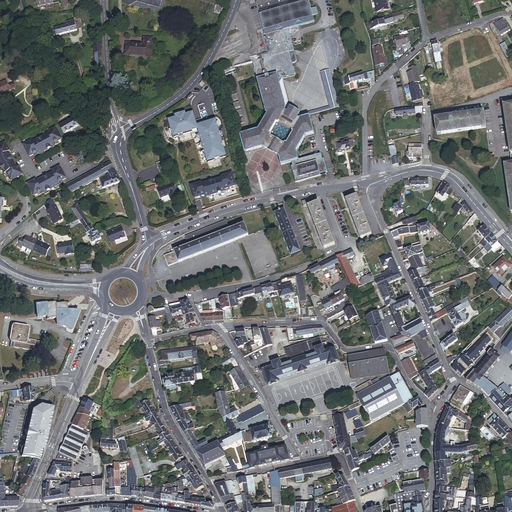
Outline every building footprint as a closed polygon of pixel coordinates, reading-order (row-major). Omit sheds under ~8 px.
[(125,0),(127,5),(137,2),(159,9),(161,0),(125,0)] [(312,5),(310,0),(256,0),(265,30),(264,31),(269,48),(263,49),(265,55),(252,59),(266,113),(258,128),(244,132),(240,133),(245,150),(248,149),(262,145),(269,143),(278,148),(279,155),(282,163),(292,161),(298,180),(309,177),(327,173),(327,171),(328,168),(326,167),(322,153),(299,159),(297,150),(306,134),(315,132),(310,114),(298,117),(295,118),(287,113),(286,110),(285,107),(286,106),(280,80),(284,74),(295,71),(292,59),(296,58),(297,56),(288,24),(315,17),(313,12),(318,11),(317,4),(312,5)] [(386,0),(374,0),(375,2),(376,7),(377,13),(382,12),(382,13),(384,13),(384,12),(389,11),(386,0)] [(384,19),(369,24),(371,29),(397,21),(397,20),(405,17),(402,11),(392,14),(392,16),(384,18),(384,19)] [(511,30),(504,18),(494,24),(501,35),(511,30)] [(81,19),(67,23),(68,26),(55,29),(55,30),(52,31),(53,36),(57,35),(57,36),(78,31),(77,30),(83,28),(81,19)] [(408,34),(394,38),(396,48),(406,45),(406,43),(410,42),(408,34)] [(374,56),(376,66),(378,65),(385,64),(383,55),(381,46),(379,38),(373,40),(372,45),(374,56)] [(125,45),(124,57),(150,58),(151,40),(142,39),(142,46),(125,45)] [(437,41),(432,42),(435,53),(434,53),(436,62),(442,61),(437,41)] [(505,42),(500,45),(506,55),(510,53),(505,42)] [(101,44),(95,45),(97,71),(103,71),(101,44)] [(411,84),(409,84),(414,101),(423,99),(422,98),(421,91),(418,82),(421,81),(417,65),(410,67),(410,71),(408,71),(411,84)] [(349,76),(352,88),(354,88),(353,82),(374,78),(374,71),(349,76)] [(7,85),(4,78),(0,79),(0,95),(15,89),(12,83),(7,85)] [(236,90),(227,93),(229,98),(238,96),(236,90)] [(238,99),(229,101),(231,107),(240,104),(238,99)] [(377,104),(377,112),(380,111),(393,110),(397,110),(397,102),(385,103),(384,99),(377,100),(377,104)] [(240,107),(232,109),(233,115),(242,112),(240,107)] [(397,110),(393,110),(393,111),(396,111),(397,115),(422,113),(422,107),(413,108),(410,108),(397,110)] [(288,109),(286,110),(287,113),(295,118),(298,117),(298,115),(299,113),(288,108),(288,109)] [(372,110),(369,111),(369,112),(368,120),(381,119),(380,111),(377,112),(372,112),(372,110)] [(225,147),(223,143),(222,137),(220,133),(219,128),(217,123),(216,120),(200,125),(196,112),(188,114),(188,111),(183,113),(179,114),(178,114),(179,117),(168,120),(171,130),(172,134),(173,137),(178,135),(183,134),(192,131),(197,130),(198,129),(199,134),(201,139),(202,143),(204,148),(205,151),(206,156),(208,162),(212,161),(217,159),(227,156),(225,147)] [(484,112),(435,119),(438,134),(486,127),(484,112)] [(64,134),(83,124),(76,114),(74,116),(75,117),(60,126),(64,134)] [(243,115),(234,117),(235,123),(244,121),(243,115)] [(54,144),(62,139),(56,127),(47,132),(48,134),(49,135),(42,139),(41,137),(37,139),(38,141),(34,143),(33,141),(32,140),(23,144),(29,156),(38,152),(39,154),(40,153),(44,151),(49,148),(54,146),(55,146),(55,145),(54,144)] [(349,141),(349,140),(337,143),(338,150),(346,149),(351,148),(349,141)] [(14,167),(11,159),(12,159),(13,158),(11,154),(10,154),(9,155),(7,151),(8,150),(10,150),(5,141),(0,143),(0,165),(1,167),(3,171),(4,173),(4,172),(6,171),(8,176),(10,180),(22,174),(18,165),(16,166),(14,167)] [(269,143),(262,145),(271,150),(279,155),(278,148),(269,143)] [(409,159),(422,159),(422,144),(409,144),(409,152),(408,153),(408,157),(409,157),(409,159)] [(385,155),(368,159),(370,172),(394,167),(390,147),(384,148),(385,155)] [(156,163),(163,180),(171,177),(165,160),(156,163)] [(122,182),(111,162),(100,168),(105,176),(108,174),(109,175),(101,179),(103,185),(104,189),(106,188),(109,187),(122,182)] [(53,175),(49,177),(49,176),(48,175),(44,178),(45,178),(45,180),(38,184),(37,182),(36,180),(28,185),(34,197),(38,195),(42,192),(43,194),(44,194),(45,194),(49,191),(54,188),(58,186),(60,186),(59,185),(58,183),(63,181),(67,179),(60,167),(51,172),(53,174),(53,175)] [(105,176),(100,168),(67,186),(72,194),(75,192),(78,190),(90,185),(105,176)] [(238,188),(236,181),(234,181),(232,173),(221,176),(221,178),(222,180),(215,182),(214,180),(209,181),(209,182),(210,183),(203,185),(202,184),(202,182),(191,186),(195,201),(207,197),(208,197),(213,195),(216,194),(225,192),(238,188)] [(445,184),(443,182),(436,193),(443,197),(446,193),(450,195),(454,190),(451,187),(450,187),(445,184)] [(174,183),(159,189),(162,198),(170,195),(171,199),(178,197),(176,192),(177,192),(174,183)] [(62,192),(57,195),(60,201),(65,198),(62,192)] [(358,196),(346,200),(361,238),(372,234),(358,196)] [(319,202),(308,206),(324,248),(335,244),(319,202)] [(399,204),(394,206),(398,214),(403,211),(399,204)] [(86,218),(78,205),(72,209),(79,219),(80,220),(81,222),(86,218)] [(463,209),(458,205),(453,211),(458,215),(463,209)] [(467,205),(464,208),(464,209),(462,211),(464,212),(465,212),(466,214),(467,213),(470,216),(474,213),(467,205)] [(62,220),(55,206),(46,210),(47,214),(48,214),(54,225),(58,223),(57,222),(62,220)] [(285,209),(275,213),(291,255),(301,252),(285,209)] [(478,218),(476,215),(468,222),(472,225),(478,218)] [(415,217),(397,224),(398,227),(404,225),(404,226),(414,223),(416,227),(401,229),(391,233),(398,249),(403,247),(401,238),(401,236),(411,234),(419,233),(419,235),(431,232),(431,231),(438,229),(434,226),(430,227),(429,223),(419,226),(415,217)] [(96,233),(86,218),(81,222),(80,220),(70,225),(71,227),(81,222),(87,232),(86,233),(93,244),(96,243),(97,244),(100,243),(99,241),(102,239),(100,236),(99,234),(98,232),(96,233)] [(168,266),(249,235),(245,225),(230,230),(226,220),(185,236),(189,246),(164,255),(168,266)] [(479,232),(486,240),(492,234),(485,226),(479,232)] [(126,237),(122,227),(107,233),(111,244),(116,242),(116,241),(126,237)] [(495,238),(492,234),(486,240),(481,244),(486,249),(489,247),(490,247),(491,246),(493,249),(500,243),(495,238)] [(35,250),(39,242),(28,236),(27,240),(23,238),(20,245),(24,246),(24,245),(25,245),(23,248),(24,249),(30,252),(31,251),(32,249),(35,250)] [(52,248),(39,242),(35,250),(48,256),(48,255),(49,252),(52,248)] [(73,243),(59,245),(59,246),(60,254),(60,255),(67,254),(68,255),(75,254),(73,243)] [(500,243),(493,249),(496,253),(503,247),(500,243)] [(421,245),(404,250),(408,259),(418,255),(424,253),(421,245)] [(355,248),(309,269),(311,275),(319,271),(322,270),(327,268),(334,264),(340,262),(348,281),(351,286),(352,285),(355,288),(359,286),(348,262),(347,259),(354,256),(354,257),(358,255),(355,248)] [(461,249),(458,252),(465,259),(473,267),(476,270),(480,266),(472,259),(470,260),(469,259),(471,258),(469,255),(467,256),(461,249)] [(390,306),(396,303),(388,284),(402,278),(400,272),(392,254),(380,259),(384,267),(387,266),(388,267),(390,266),(391,270),(388,272),(379,275),(380,277),(380,278),(374,281),(376,283),(380,290),(387,307),(390,306)] [(418,255),(408,259),(412,267),(422,262),(418,255)] [(511,265),(505,257),(494,267),(502,275),(511,265)] [(354,260),(348,262),(359,286),(374,281),(373,279),(371,273),(362,277),(354,260)] [(422,262),(412,267),(414,271),(424,268),(422,262)] [(431,323),(447,314),(445,309),(435,314),(433,309),(435,308),(434,306),(435,306),(434,303),(433,304),(429,295),(433,293),(432,290),(439,287),(442,286),(441,283),(426,288),(422,278),(421,279),(420,276),(422,276),(421,273),(427,271),(427,269),(428,269),(428,267),(424,268),(414,271),(409,273),(431,323)] [(301,273),(295,275),(300,301),(306,300),(301,273)] [(511,295),(502,287),(503,286),(493,276),(488,281),(498,291),(509,301),(509,302),(511,304),(511,295)] [(282,281),(277,283),(279,291),(281,298),(295,294),(292,284),(283,286),(282,281)] [(348,281),(332,289),(335,295),(345,290),(344,289),(350,286),(351,286),(348,281)] [(277,283),(262,286),(264,296),(269,295),(269,293),(279,291),(277,283)] [(254,289),(239,292),(240,298),(245,297),(255,294),(254,289)] [(335,295),(332,297),(333,299),(330,300),(329,298),(322,302),(326,310),(345,300),(343,296),(347,294),(345,290),(335,295)] [(239,292),(228,295),(230,307),(239,305),(238,298),(240,298),(239,292)] [(230,307),(228,295),(220,297),(223,309),(230,307)] [(390,306),(399,327),(404,325),(399,313),(397,314),(395,311),(398,310),(408,306),(409,308),(415,306),(412,297),(396,303),(390,306)] [(182,317),(186,316),(193,314),(195,314),(189,302),(188,301),(187,301),(186,301),(170,305),(173,316),(182,314),(182,317)] [(70,333),(78,313),(67,313),(65,308),(69,306),(54,307),(54,306),(35,307),(36,320),(45,319),(46,322),(55,321),(55,327),(70,333)] [(358,317),(352,306),(344,311),(349,322),(358,317)] [(494,333),(501,326),(502,327),(511,318),(511,308),(511,307),(489,327),(494,333)] [(378,311),(367,317),(375,344),(388,341),(378,311)] [(204,314),(200,314),(202,320),(203,320),(203,321),(205,321),(224,320),(223,313),(213,313),(204,314)] [(196,327),(193,314),(186,316),(189,325),(190,328),(196,327)] [(155,317),(149,318),(151,330),(159,328),(162,328),(161,321),(156,322),(155,317)] [(420,318),(404,325),(399,327),(401,333),(405,342),(408,340),(411,339),(410,337),(423,331),(424,333),(426,332),(420,318)] [(334,324),(331,326),(337,334),(340,332),(342,331),(342,330),(343,330),(345,329),(348,327),(347,325),(338,330),(334,324)] [(35,353),(37,342),(28,341),(29,332),(29,331),(29,330),(29,329),(28,329),(27,328),(16,326),(15,326),(14,326),(13,326),(13,327),(12,328),(10,340),(10,341),(10,342),(11,343),(12,343),(11,348),(35,353)] [(296,328),(287,328),(289,342),(304,340),(304,335),(313,333),(314,334),(326,332),(322,327),(311,327),(296,329),(296,328)] [(259,328),(253,329),(255,341),(262,339),(264,347),(272,344),(268,328),(259,328)] [(475,364),(482,357),(481,356),(488,350),(487,349),(493,343),(495,345),(500,340),(489,328),(467,348),(468,350),(473,345),(474,346),(452,368),(457,373),(459,372),(457,373),(461,377),(462,376),(463,377),(476,364),(475,364)] [(233,332),(229,333),(233,340),(238,337),(239,338),(241,337),(246,336),(245,330),(236,331),(238,335),(235,336),(233,332)] [(511,330),(502,343),(509,348),(511,344),(511,330)] [(224,345),(217,334),(213,333),(191,336),(192,341),(196,340),(197,345),(211,342),(212,346),(217,345),(217,347),(220,346),(221,347),(224,345)] [(396,350),(403,347),(402,343),(405,342),(401,333),(398,335),(398,337),(392,340),(396,350)] [(454,334),(441,345),(443,350),(458,340),(454,334)] [(238,337),(233,340),(238,348),(244,346),(244,344),(248,342),(246,336),(241,337),(241,339),(239,340),(239,338),(238,337)] [(339,362),(335,350),(330,352),(325,353),(322,343),(320,338),(285,350),(287,355),(279,358),(280,361),(272,363),(273,368),(264,371),(269,385),(279,382),(278,379),(328,362),(329,365),(339,362)] [(403,347),(396,350),(398,355),(415,347),(413,342),(410,344),(406,345),(403,347)] [(476,369),(466,380),(482,390),(484,392),(486,390),(484,388),(484,387),(481,382),(484,378),(497,361),(497,362),(501,358),(497,354),(499,351),(494,347),(476,369)] [(349,364),(352,379),(389,372),(387,358),(385,349),(367,352),(367,354),(348,357),(349,364)] [(160,361),(159,361),(160,365),(166,364),(165,360),(194,357),(194,359),(196,359),(199,359),(197,352),(193,353),(193,351),(173,354),(172,350),(162,352),(163,358),(160,359),(160,361)] [(438,359),(436,354),(422,362),(424,366),(428,364),(438,359)] [(235,360),(232,355),(220,362),(223,367),(235,360)] [(410,358),(402,362),(410,380),(418,375),(410,358)] [(428,375),(429,374),(441,367),(439,361),(430,366),(425,369),(425,370),(428,375)] [(250,386),(239,366),(236,368),(229,372),(240,390),(250,386)] [(29,371),(30,379),(50,376),(49,368),(29,371)] [(195,380),(203,379),(202,373),(197,374),(197,371),(198,371),(198,370),(194,370),(194,372),(195,375),(194,375),(195,380)] [(428,375),(425,370),(419,374),(426,386),(423,389),(421,391),(420,391),(428,399),(438,390),(434,384),(432,382),(434,381),(429,374),(428,375)] [(169,371),(162,373),(165,388),(174,386),(173,385),(176,385),(191,382),(195,381),(195,380),(194,375),(195,375),(194,372),(193,372),(187,373),(174,375),(174,374),(170,375),(169,371)] [(404,403),(412,399),(399,374),(390,379),(390,378),(374,386),(359,394),(357,395),(360,401),(362,405),(371,422),(404,404),(404,403)] [(484,378),(481,382),(484,387),(484,388),(486,390),(484,392),(489,398),(492,396),(490,393),(498,387),(484,378)] [(356,388),(359,394),(374,386),(371,380),(356,388)] [(417,382),(414,384),(417,388),(421,391),(423,389),(420,386),(417,382)] [(492,396),(489,398),(508,418),(509,417),(511,414),(509,411),(511,408),(511,398),(511,400),(507,395),(509,393),(502,384),(498,387),(490,393),(492,396)] [(471,392),(461,386),(450,402),(458,408),(461,403),(465,397),(467,397),(471,392)] [(8,402),(16,404),(16,402),(13,402),(13,400),(11,399),(11,397),(20,396),(20,399),(24,399),(24,401),(24,402),(34,401),(33,388),(10,391),(8,402)] [(231,419),(237,417),(238,416),(235,408),(230,410),(225,392),(216,393),(219,409),(225,423),(231,419)] [(465,397),(461,403),(466,405),(467,405),(471,399),(474,393),(471,392),(467,397),(465,397)] [(424,405),(418,397),(416,399),(415,399),(408,403),(412,409),(418,406),(419,409),(424,405)] [(78,414),(90,417),(92,414),(90,413),(90,412),(94,413),(96,409),(93,407),(94,405),(96,406),(96,404),(85,399),(78,414)] [(148,427),(149,428),(152,427),(154,426),(161,423),(148,400),(141,404),(139,400),(132,403),(133,406),(132,407),(133,408),(134,407),(135,408),(136,407),(137,409),(142,406),(146,413),(141,415),(142,418),(140,419),(141,421),(145,420),(147,424),(151,422),(152,425),(149,426),(148,427)] [(362,405),(360,401),(349,407),(348,407),(349,408),(348,409),(348,410),(349,410),(350,411),(362,405)] [(195,406),(194,402),(170,408),(177,422),(184,432),(195,451),(210,443),(209,442),(208,443),(206,441),(198,444),(191,433),(195,431),(194,430),(195,429),(193,424),(188,426),(187,424),(190,423),(188,412),(184,413),(183,409),(195,406)] [(243,423),(265,412),(261,404),(239,416),(242,422),(243,423)] [(33,459),(39,460),(42,452),(43,452),(47,440),(47,438),(46,437),(47,434),(48,434),(53,408),(41,405),(32,411),(24,448),(22,448),(21,454),(22,454),(21,457),(26,458),(31,458),(33,459)] [(448,406),(439,426),(448,428),(449,427),(453,416),(457,419),(463,423),(467,423),(465,430),(469,431),(470,432),(471,432),(471,431),(470,431),(471,429),(472,429),(472,430),(476,430),(477,425),(473,424),(472,428),(470,428),(471,423),(467,420),(467,417),(458,411),(457,413),(455,411),(448,406)] [(428,426),(428,410),(419,411),(416,413),(416,418),(421,418),(421,425),(423,424),(423,426),(426,426),(428,426)] [(334,417),(335,423),(344,421),(344,420),(350,419),(350,414),(339,416),(338,412),(334,413),(334,414),(334,417)] [(78,414),(72,425),(81,430),(86,430),(90,417),(78,414)] [(508,428),(494,414),(488,421),(492,425),(491,426),(502,439),(506,437),(511,444),(511,433),(508,428)] [(457,419),(453,416),(449,427),(452,428),(453,425),(454,425),(457,419)] [(238,434),(231,419),(225,423),(231,435),(232,437),(238,434)] [(348,438),(344,421),(335,423),(338,439),(348,438)] [(160,435),(167,432),(161,423),(154,426),(160,435)] [(72,425),(56,459),(68,461),(73,461),(73,460),(76,461),(82,450),(84,451),(85,453),(88,453),(87,449),(86,448),(85,449),(83,448),(91,431),(86,430),(81,430),(72,425)] [(251,432),(253,441),(254,442),(272,437),(269,426),(251,430),(251,432)] [(448,436),(450,429),(448,428),(439,426),(437,434),(445,435),(448,436)] [(354,431),(354,432),(355,436),(356,439),(365,436),(363,430),(366,430),(365,427),(362,428),(362,429),(354,431)] [(101,438),(101,448),(116,449),(117,443),(113,443),(113,440),(113,439),(113,429),(110,430),(109,438),(101,438)] [(245,431),(242,432),(243,438),(244,443),(253,441),(251,432),(246,433),(245,431)] [(178,465),(185,461),(167,432),(160,435),(154,437),(156,440),(161,438),(162,441),(158,443),(160,446),(164,443),(170,453),(169,454),(171,456),(172,455),(178,465)] [(219,441),(222,448),(243,438),(242,432),(238,434),(232,437),(231,435),(222,439),(219,441)] [(446,444),(447,438),(445,437),(445,435),(437,434),(436,444),(446,444)] [(130,445),(128,435),(125,436),(126,441),(127,448),(133,446),(132,445),(130,445)] [(350,443),(350,437),(348,438),(338,439),(339,443),(338,443),(340,450),(343,449),(344,452),(351,448),(350,443)] [(366,452),(367,454),(369,453),(370,454),(372,453),(374,455),(388,444),(390,443),(391,442),(388,437),(376,446),(369,451),(366,452)] [(121,452),(128,450),(127,448),(126,441),(120,443),(119,443),(121,452)] [(222,448),(219,441),(202,449),(196,453),(206,469),(212,465),(211,463),(226,456),(222,448)] [(446,444),(436,444),(435,454),(435,462),(436,470),(436,487),(443,487),(450,488),(450,485),(445,485),(444,477),(447,477),(447,474),(446,468),(450,467),(449,460),(448,460),(447,458),(445,458),(445,454),(462,454),(465,453),(468,452),(467,445),(466,446),(461,447),(446,447),(446,444)] [(468,452),(477,450),(476,444),(471,445),(467,445),(468,452)] [(144,476),(134,446),(133,446),(127,448),(128,450),(131,462),(133,466),(137,478),(144,476)] [(351,448),(344,452),(349,463),(352,472),(357,470),(360,468),(358,465),(360,464),(360,463),(361,463),(361,461),(364,460),(372,456),(370,454),(363,457),(362,456),(365,455),(366,455),(365,453),(364,453),(363,452),(357,455),(355,451),(353,452),(351,448)] [(271,464),(292,459),(293,459),(294,458),(294,457),(294,456),(290,451),(269,456),(271,464)] [(250,469),(266,465),(264,457),(253,460),(248,461),(249,464),(250,469)] [(33,459),(31,458),(30,459),(32,460),(32,464),(30,463),(30,466),(37,468),(39,460),(33,459)] [(231,458),(227,459),(222,461),(226,469),(226,468),(228,474),(237,472),(236,463),(235,463),(231,458)] [(59,461),(56,460),(48,476),(55,476),(58,469),(60,470),(60,472),(72,474),(73,465),(67,464),(68,463),(73,464),(73,461),(68,461),(68,462),(62,461),(61,464),(59,463),(59,461)] [(178,471),(182,469),(188,464),(189,464),(186,460),(185,461),(178,465),(175,467),(178,471)] [(273,506),(262,507),(262,511),(283,511),(284,509),(284,506),(281,506),(281,502),(280,491),(280,479),(295,476),(296,482),(302,481),(302,478),(304,478),(303,475),(332,469),(330,460),(270,472),(271,479),(273,506)] [(108,488),(107,496),(121,494),(121,487),(120,480),(125,480),(125,476),(123,476),(124,478),(120,478),(119,463),(114,464),(114,467),(109,467),(110,479),(110,483),(110,488),(108,488)] [(184,476),(179,477),(179,481),(184,480),(186,480),(195,474),(196,473),(188,464),(182,469),(185,473),(183,474),(184,476)] [(34,475),(37,468),(30,466),(27,465),(26,467),(25,466),(21,473),(26,476),(32,480),(34,475)] [(136,485),(137,478),(133,466),(128,467),(127,467),(128,487),(123,487),(123,496),(132,496),(132,488),(131,486),(134,485),(136,485)] [(429,478),(429,470),(420,471),(421,480),(429,478)] [(17,472),(16,472),(11,484),(15,485),(20,473),(17,472)] [(354,501),(355,500),(349,486),(342,473),(336,475),(341,485),(334,488),(335,492),(338,491),(341,498),(338,499),(338,500),(341,499),(343,504),(354,501)] [(200,482),(195,474),(186,480),(184,480),(179,481),(178,481),(179,487),(184,487),(183,482),(188,482),(190,484),(191,483),(192,486),(193,487),(200,482)] [(240,490),(242,495),(243,502),(250,500),(248,493),(255,492),(253,475),(246,476),(246,478),(238,479),(239,484),(243,483),(244,489),(240,490)] [(21,497),(32,480),(26,476),(15,493),(21,497)] [(97,496),(96,480),(93,481),(93,478),(82,479),(82,483),(71,484),(71,486),(70,498),(97,496)] [(411,481),(410,481),(413,492),(420,491),(425,491),(423,479),(411,482),(411,481)] [(44,501),(62,499),(60,486),(60,480),(50,480),(49,493),(47,493),(47,496),(43,496),(44,501)] [(224,490),(228,489),(229,491),(230,491),(227,482),(226,481),(217,484),(216,485),(218,492),(224,489),(224,490)] [(232,481),(227,482),(230,491),(232,495),(234,495),(234,497),(235,497),(233,490),(236,487),(233,485),(234,483),(232,481)] [(410,481),(403,483),(404,487),(404,492),(405,493),(413,492),(410,481)] [(199,491),(204,488),(200,482),(193,487),(192,486),(190,486),(193,491),(196,491),(196,492),(199,491)] [(162,491),(161,500),(173,502),(173,494),(173,489),(172,486),(172,483),(164,486),(163,489),(162,488),(162,491)] [(70,498),(71,486),(62,487),(62,485),(60,486),(62,499),(70,498)] [(154,499),(154,487),(154,486),(149,486),(145,485),(145,489),(144,497),(154,499)] [(161,500),(162,491),(158,490),(158,488),(154,487),(154,499),(156,499),(161,500)] [(443,487),(436,487),(435,501),(447,502),(447,497),(454,497),(454,496),(455,488),(450,488),(449,490),(449,492),(443,491),(443,490),(443,487)] [(144,497),(145,489),(134,488),(132,488),(132,496),(144,497)] [(210,499),(204,488),(199,491),(204,500),(205,503),(207,503),(206,502),(210,499)] [(315,490),(315,498),(324,496),(322,488),(315,490)] [(221,498),(232,495),(230,491),(229,491),(228,489),(224,490),(224,489),(218,492),(221,498)] [(201,507),(201,500),(200,500),(199,500),(197,499),(197,496),(193,496),(193,498),(188,498),(189,493),(197,493),(196,492),(196,491),(193,491),(185,491),(185,497),(185,504),(187,504),(201,507)] [(201,507),(205,507),(205,503),(204,500),(199,491),(196,492),(197,493),(200,500),(201,500),(201,507)] [(423,511),(422,500),(428,499),(428,498),(422,499),(421,498),(413,498),(413,492),(405,493),(395,494),(397,506),(398,511),(423,511)] [(227,507),(237,504),(238,504),(235,497),(234,497),(234,495),(232,495),(221,498),(222,500),(225,508),(227,507)] [(242,495),(235,497),(238,504),(240,503),(243,502),(242,495)] [(17,507),(18,498),(6,499),(7,507),(17,507)] [(300,511),(301,506),(304,506),(304,505),(305,503),(296,503),(295,502),(295,498),(291,498),(292,502),(283,502),(281,502),(281,506),(284,506),(295,506),(295,511),(300,511)] [(214,506),(211,499),(210,499),(206,502),(207,503),(205,503),(205,507),(212,509),(214,509),(215,507),(214,506)] [(251,511),(252,507),(250,500),(243,502),(244,511),(251,511)] [(357,511),(354,501),(343,504),(340,505),(332,508),(332,510),(332,511),(357,511)] [(447,502),(435,501),(435,511),(441,511),(442,511),(444,511),(444,508),(444,504),(445,504),(445,507),(447,507),(451,507),(452,507),(452,506),(453,502),(447,502)] [(227,508),(229,511),(244,511),(243,502),(240,503),(241,509),(242,509),(243,511),(240,511),(237,505),(227,508)] [(315,502),(305,503),(304,505),(307,505),(307,511),(328,511),(329,510),(332,510),(332,508),(332,506),(326,507),(325,506),(320,506),(315,507),(315,502)]
